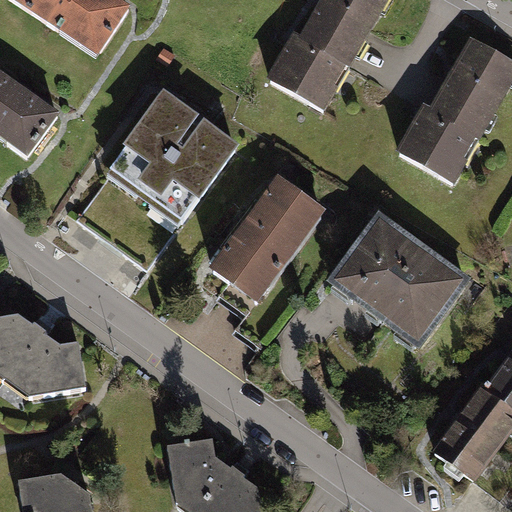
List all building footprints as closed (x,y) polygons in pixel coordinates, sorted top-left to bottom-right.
[(5,0),(3,3),(99,64),(133,15),(109,0),(5,0)] [(324,0),(299,47),(354,74),(393,0),(324,0)] [(354,74),(299,47),(294,43),(269,88),(328,121),(354,74)] [(511,64),(473,44),(432,117),(483,147),(511,92),(511,64)] [(0,74),(0,146),(30,167),(62,120),(0,74)] [(166,101),(109,179),(181,233),(243,154),(166,101)] [(483,147),(432,117),(424,113),(399,160),(458,194),(483,147)] [(281,185),(214,279),(261,315),(329,218),(281,185)] [(378,221),(328,295),(424,359),(474,285),(378,221)] [(83,398),(79,349),(55,350),(17,319),(0,322),(0,386),(19,402),(83,398)] [(511,347),(481,390),(511,413),(511,347)] [(478,387),(428,452),(471,486),(511,427),(511,413),(481,390),(478,387)] [(215,444),(171,450),(178,510),(180,511),(261,511),(258,492),(215,463),(215,444)] [(62,478),(19,487),(22,511),(93,511),(93,501),(62,478)]
